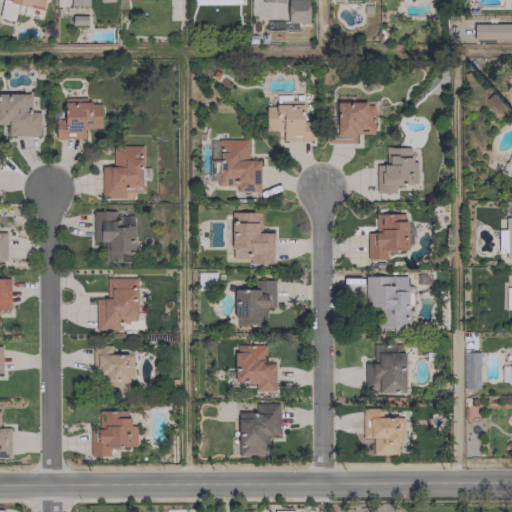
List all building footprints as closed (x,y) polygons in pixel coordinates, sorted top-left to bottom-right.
[(42,0),(4,0),(5,1),(41,8),(42,0)] [(306,0),(286,0),(286,22),(306,23),(306,0)] [(15,12),(21,13),(22,5),(11,4),(10,9),(0,7),(0,17),(14,20),(15,12)] [(510,23),(472,23),(472,39),(510,38),(510,23)] [(0,124),(7,124),(7,136),(38,136),(38,111),(29,111),(29,93),(0,93),(0,124)] [(264,106),(264,130),(281,131),(281,140),(310,140),(310,120),(301,120),(301,99),(288,99),(288,95),(275,95),(275,106),(264,106)] [(83,138),(82,128),(99,127),(99,103),(87,103),(87,97),(62,98),(62,119),(54,119),(54,138),(83,138)] [(354,142),(354,132),(372,132),(372,104),(366,104),(366,102),(333,102),(333,143),(354,142)] [(258,159),(247,159),(247,139),(217,139),(217,185),(234,185),(234,191),(258,191),(258,159)] [(100,197),(123,197),(123,191),(141,191),(140,146),(111,146),(111,166),(100,166),(100,197)] [(374,165),(375,193),(394,192),(394,184),(411,184),(409,146),(384,147),(384,164),(374,165)] [(91,241),(103,241),(103,260),(132,260),(132,215),(114,215),(114,210),(92,210),(91,241)] [(271,232),(258,232),(258,212),(230,212),(230,258),(247,258),(247,263),(271,263),(271,232)] [(405,249),(405,214),(373,214),(373,232),(365,232),(365,259),(384,259),(385,249),(405,249)] [(405,275),(363,276),(364,306),(378,306),(378,327),(391,327),(391,331),(406,331),(405,275)] [(105,277),(105,298),(94,298),(94,330),(117,329),(117,320),(135,320),(135,277),(105,277)] [(0,308),(9,309),(8,279),(0,278),(0,308)] [(272,279),(253,279),(253,289),(233,289),(234,324),(258,324),(258,305),(265,305),(265,293),(272,293),(272,279)] [(403,391),(402,343),(371,344),(372,362),(363,362),(363,392),(403,391)] [(90,371),(105,372),(105,390),(126,391),(127,354),(109,353),(109,345),(91,345),(90,371)] [(232,381),(254,381),(254,390),(273,391),(273,362),(264,362),(264,345),(233,345),(232,381)] [(278,402),(254,402),(254,410),(236,410),(236,455),(267,455),(267,443),(263,443),(263,434),(278,434),(278,402)] [(371,454),(397,454),(397,417),(380,417),(380,407),(361,407),(361,437),(371,437),(371,454)] [(88,456),(108,456),(108,446),(128,446),(128,411),(97,411),(97,432),(89,432),(88,456)] [(0,456),(9,457),(8,427),(0,426),(0,456)]
